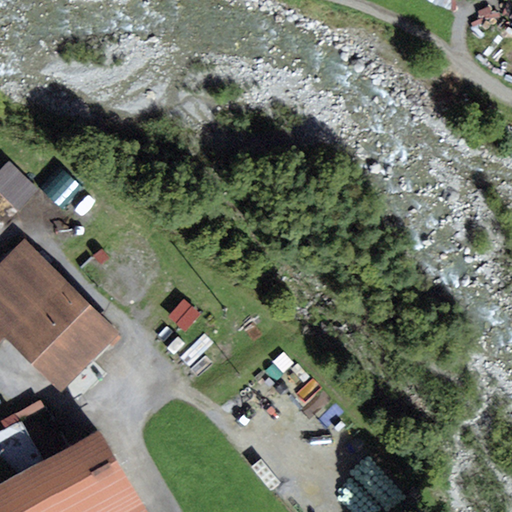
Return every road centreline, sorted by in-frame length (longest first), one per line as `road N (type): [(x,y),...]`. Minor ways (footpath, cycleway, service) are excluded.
road 1 (track): [(166,511),(116,431),(0,364)]
road 2 (track): [(511,88),(430,29),(340,0)]
